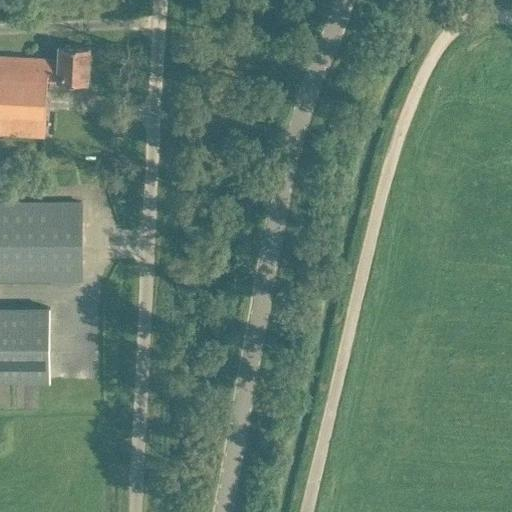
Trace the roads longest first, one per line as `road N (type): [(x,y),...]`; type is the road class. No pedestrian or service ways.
road 1 (unclassified): [(309,511),(395,150),(443,39),(465,21),(490,21)]
road 2 (unclassified): [(347,0),(306,115),(230,511)]
road 3 (unclassified): [(144,511),(165,0)]
